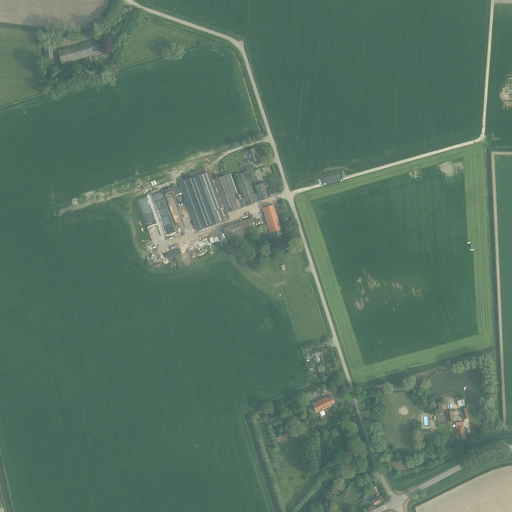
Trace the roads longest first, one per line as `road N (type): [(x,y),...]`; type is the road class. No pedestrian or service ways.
road 1 (unclassified): [(395,501),(374,462),(243,52),(230,39),(127,0)]
road 2 (tertiary): [(395,501),(511,449)]
